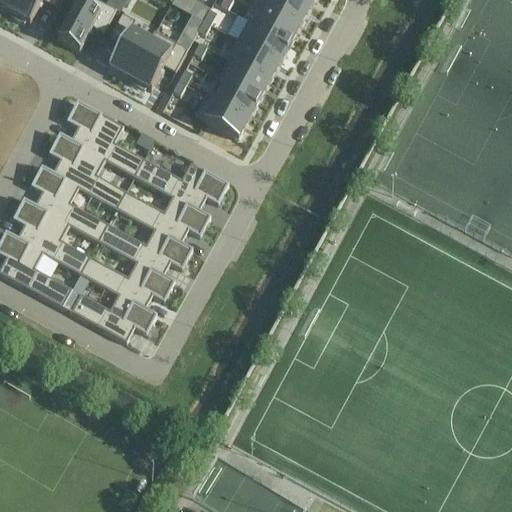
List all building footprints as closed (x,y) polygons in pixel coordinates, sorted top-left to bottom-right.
[(0,0),(0,11),(8,16),(17,0),(0,0)] [(17,0),(8,16),(12,18),(11,20),(24,27),(25,25),(30,28),(43,4),(54,10),(59,0),(17,0)] [(64,30),(57,43),(79,55),(92,31),(103,38),(116,15),(88,0),(80,0),(74,12),(71,17),(69,16),(61,29),(64,30)] [(227,0),(225,0),(220,10),(228,14),(233,3),(227,0)] [(263,7),(262,8),(301,29),(311,11),(292,0),(272,0),(267,9),(263,7)] [(292,0),(311,11),(317,0),(292,0)] [(196,5),(189,17),(203,25),(209,14),(210,13),(196,5)] [(248,24),(248,25),(291,48),(301,29),(262,8),(252,26),(248,24)] [(209,14),(203,25),(211,29),(217,18),(209,14)] [(121,47),(108,71),(129,83),(155,36),(154,36),(152,40),(133,30),(135,26),(122,18),(110,41),(121,47)] [(203,25),(198,36),(205,40),(211,29),(203,25)] [(248,25),(237,44),(280,67),(286,57),(291,48),(248,25)] [(155,36),(129,83),(132,84),(131,86),(144,94),(146,92),(151,94),(164,71),(175,77),(183,62),(187,54),(155,36)] [(229,63),(229,64),(270,86),(280,67),(237,44),(245,49),(241,57),(236,66),(229,63)] [(199,48),(193,58),(201,62),(207,52),(199,48)] [(229,64),(218,83),(259,105),(269,87),(270,86),(229,64)] [(185,75),(179,85),(186,89),(192,79),(185,75)] [(206,99),(206,100),(249,124),(259,105),(218,83),(218,84),(224,87),(215,104),(212,102),(206,99)] [(179,85),(173,96),(180,100),(186,89),(179,85)] [(206,100),(195,120),(221,135),(238,144),(240,140),(249,124),(206,100)] [(77,106),(66,126),(78,132),(71,145),(70,146),(96,161),(105,165),(105,166),(134,182),(144,164),(114,148),(123,132),(81,108),(77,106)] [(59,139),(49,158),(60,164),(53,178),(52,179),(79,193),(78,194),(116,215),(126,197),(96,181),(105,166),(105,165),(96,161),(70,146),(71,145),(59,139)] [(144,164),(134,182),(172,203),(172,202),(198,217),(199,216),(206,203),(218,209),(228,189),(191,169),(181,185),(144,164)] [(41,171),(31,191),(42,197),(35,210),(34,211),(61,226),(69,230),(69,231),(75,234),(98,247),(108,230),(70,209),(78,194),(79,193),(52,179),(53,178),(41,171)] [(126,197),(116,215),(154,235),(180,249),(181,248),(188,235),(200,241),(210,222),(199,216),(198,217),(172,202),(172,203),(164,218),(126,197)] [(23,204),(13,223),(24,230),(17,243),(16,244),(43,258),(42,259),(80,280),(90,262),(61,246),(69,231),(69,230),(61,226),(34,211),(35,210),(23,204)] [(108,230),(98,247),(136,267),(162,282),(163,281),(170,268),(182,274),(192,255),(181,248),(180,249),(154,235),(146,250),(108,230)] [(5,237),(0,246),(0,258),(6,262),(0,273),(0,277),(62,312),(72,295),(34,274),(42,259),(43,258),(16,244),(17,243),(5,237)] [(90,262),(80,280),(118,300),(145,315),(145,314),(152,300),(164,307),(175,287),(163,281),(162,282),(136,267),(128,283),(90,262)] [(81,300),(71,317),(126,348),(134,333),(146,339),(157,320),(145,314),(145,315),(118,300),(110,315),(81,300)]
